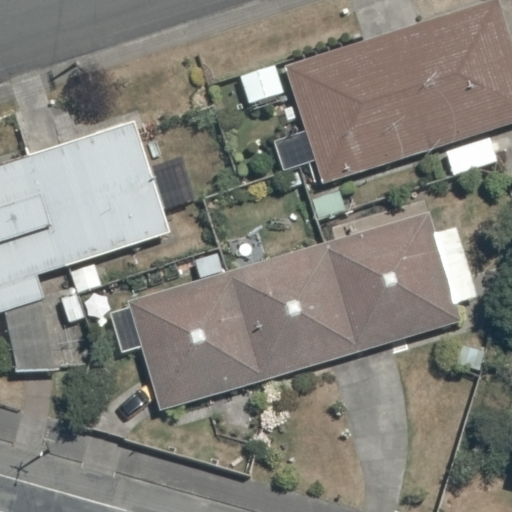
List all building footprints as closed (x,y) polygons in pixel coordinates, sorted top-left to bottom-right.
[(511,31),(503,3),(396,37),(434,155),(511,130),(511,31)] [(328,189),(434,155),(396,37),(290,71),(328,189)] [(285,96),(275,65),(243,74),(253,105),(285,96)] [(68,263),(71,273),(175,240),(139,130),(36,163),(68,263)] [(0,295),(71,273),(68,263),(36,163),(0,174),(0,295)] [(433,219),(331,249),(364,357),(466,328),(433,219)] [(233,277),(265,386),(364,357),(331,249),(233,277)] [(233,277),(133,307),(165,416),(265,386),(233,277)] [(66,315),(20,317),(23,373),(69,371),(66,315)]
